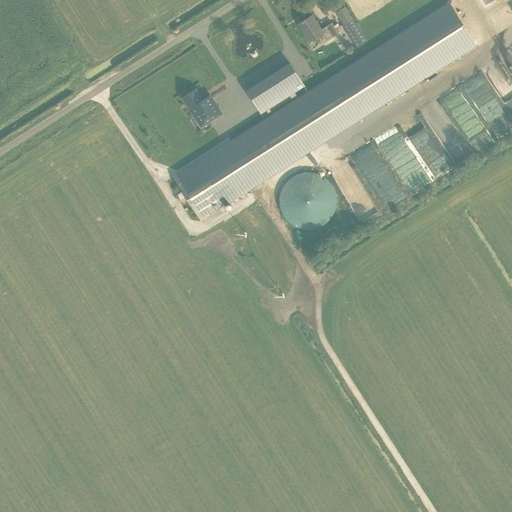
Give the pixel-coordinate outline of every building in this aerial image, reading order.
[(449,1),(317,85),(275,112),(276,113),(174,177),(201,219),(476,44),(449,1)] [(341,26),(356,48),(367,41),(352,19),(353,19),(344,6),(335,13),(343,24),(341,26)] [(322,29),(312,15),(298,24),(309,42),(318,36),(323,43),(339,33),(332,23),(322,29)] [(304,85),(290,64),(247,91),(261,113),(304,85)] [(499,66),(487,72),(492,83),(504,77),(499,66)] [(494,85),(511,116),(511,87),(507,79),(494,85)] [(417,85),(403,93),(407,100),(420,92),(417,85)] [(196,89),(182,98),(181,98),(200,128),(222,114),(210,95),(203,99),(196,89)] [(392,186),(418,170),(382,113),(356,129),(392,186)] [(280,194),(279,201),(280,207),(282,213),(286,218),(290,223),(296,226),(302,229),(308,229),(314,229),(320,226),(326,223),(330,219),(334,213),(336,207),(337,201),(336,194),(334,188),(330,183),(326,178),(320,175),(314,173),(308,172),(302,173),(296,175),(290,178),(286,183),(282,188),(280,194)] [(360,185),(344,194),(358,219),(374,209),(366,196),(360,185)]
